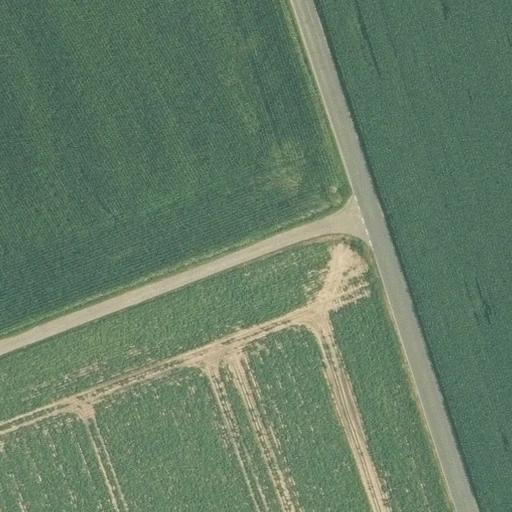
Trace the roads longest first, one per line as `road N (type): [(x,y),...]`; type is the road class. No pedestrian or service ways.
road 1 (unclassified): [(369,211),(0,349)]
road 2 (residential): [(467,511),(369,211)]
road 3 (residential): [(369,211),(301,0)]
